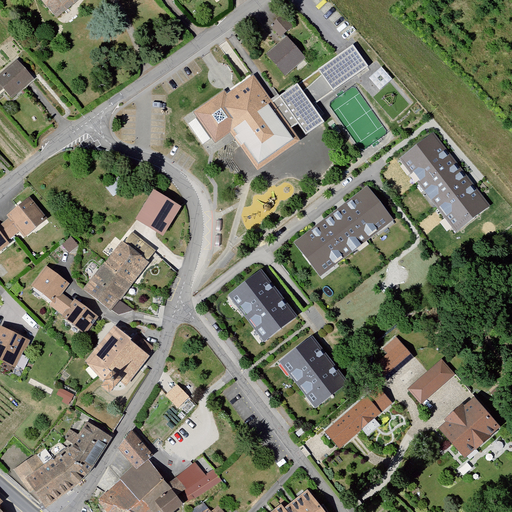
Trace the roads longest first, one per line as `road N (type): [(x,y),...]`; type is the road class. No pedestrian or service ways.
road 1 (residential): [(178,307),(194,204),(161,162),(121,147),(90,121)]
road 2 (residential): [(178,307),(160,362),(72,511)]
road 3 (unclassified): [(259,0),(90,121)]
road 4 (residential): [(300,464),(200,325),(178,307)]
road 5 (unknown): [(337,511),(374,485),(426,414)]
